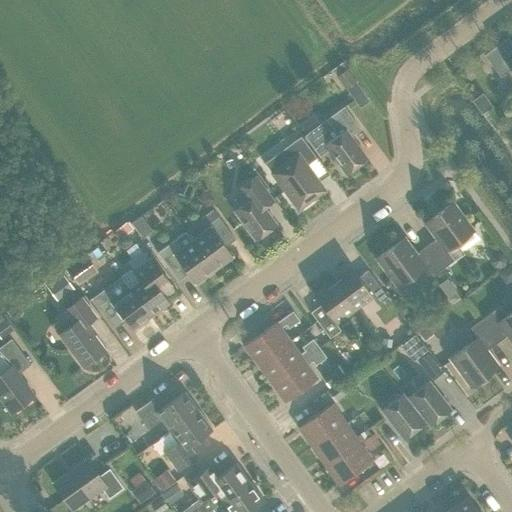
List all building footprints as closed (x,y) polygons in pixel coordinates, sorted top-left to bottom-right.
[(484,55),(500,77),(511,68),(511,69),(511,43),(507,37),(484,55)] [(356,80),(346,68),(336,76),(359,107),(369,99),(355,81),(356,80)] [(481,90),(471,98),(481,111),(491,104),(481,90)] [(343,106),(325,119),(304,135),(319,155),(327,149),(345,174),(366,158),(350,136),(360,129),(343,106)] [(271,173),(297,209),(324,189),(306,165),(316,158),(300,136),(265,162),(272,172),(271,173)] [(254,240),(276,224),(260,202),(269,195),(255,176),(237,189),(246,201),(233,211),(254,240)] [(435,239),(425,246),(442,268),(463,253),(456,243),(473,230),(452,201),(433,216),(436,220),(426,227),(435,239)] [(201,233),(191,240),(213,270),(232,256),(224,246),(235,239),(213,210),(194,224),(201,233)] [(139,245),(152,243),(150,227),(155,226),(152,211),(134,214),(139,245)] [(195,284),(213,270),(191,240),(182,247),(175,238),(156,252),(177,281),(187,274),(195,284)] [(432,276),(442,268),(425,246),(415,253),(407,241),(397,248),(394,244),(375,258),(396,287),(425,266),(432,276)] [(501,253),(495,252),(490,256),(489,262),(493,267),(499,268),(503,264),(505,258),(501,253)] [(85,254),(65,268),(76,283),(95,269),(85,254)] [(121,278),(150,316),(169,303),(162,293),(172,286),(151,258),(133,272),(129,272),(121,278)] [(350,267),(331,281),(353,310),(371,297),(377,304),(387,296),(367,269),(357,277),(350,267)] [(61,270),(44,282),(57,299),(73,287),(61,270)] [(131,330),(150,316),(121,278),(93,300),(114,328),(124,321),(131,330)] [(335,324),(353,310),(331,281),(313,294),(320,304),(310,312),(329,337),(339,330),(335,324)] [(82,367),(105,350),(86,324),(95,317),(81,298),(64,310),(73,323),(58,334),(82,367)] [(480,320),(496,342),(506,335),(511,343),(511,311),(507,315),(500,305),(480,320)] [(243,345),(257,364),(289,341),(280,328),(285,324),(288,328),(299,320),(292,310),(276,322),(243,345)] [(6,317),(0,321),(0,336),(13,328),(6,317)] [(496,342),(480,320),(470,327),(477,337),(448,358),(469,387),(489,373),(485,368),(495,361),(486,350),(496,342)] [(424,340),(432,334),(426,326),(418,333),(424,340)] [(299,354),(289,341),(257,364),(271,383),(319,348),(312,338),(301,346),(304,350),(299,354)] [(0,399),(10,413),(34,395),(18,373),(30,364),(11,339),(0,346),(0,353),(9,366),(0,372),(0,399)] [(326,357),(319,348),(271,383),(284,402),(317,378),(307,365),(312,361),(315,365),(326,357)] [(442,372),(427,352),(416,360),(431,380),(442,372)] [(321,377),(328,387),(346,375),(339,365),(321,377)] [(429,425),(450,409),(428,381),(407,397),(429,425)] [(169,431),(198,410),(185,391),(161,408),(153,398),(134,411),(147,429),(161,419),(169,431)] [(403,438),(424,422),(402,394),(381,410),(403,438)] [(298,427),(311,446),(345,422),(331,403),(298,427)] [(198,410),(169,431),(177,442),(164,452),(177,470),(195,456),(188,446),(212,429),(198,410)] [(345,422),(311,446),(325,465),(358,441),(345,422)] [(372,460),(358,441),(325,465),(338,484),(372,460)] [(108,498),(123,488),(109,468),(98,475),(87,459),(52,483),(71,509),(101,488),(108,498)] [(207,511),(211,509),(250,481),(236,462),(212,480),(205,469),(186,483),(199,500),(184,511),(207,511)] [(250,481),(211,509),(213,511),(247,511),(264,500),(250,481)] [(448,510),(449,511),(478,511),(467,497),(448,510)]
